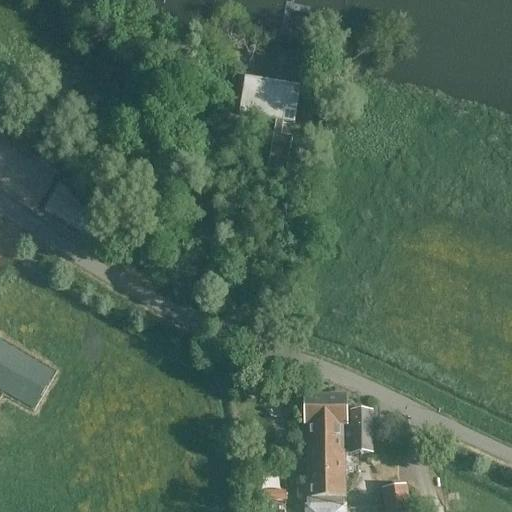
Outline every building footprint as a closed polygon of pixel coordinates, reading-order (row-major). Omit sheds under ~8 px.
[(245,83),(241,116),(277,123),(268,172),(285,175),(291,139),(280,138),(283,124),(293,126),(299,92),(245,83)] [(0,390),(32,409),(53,373),(0,342),(0,390)] [(307,428),(307,500),(346,500),(345,456),(345,426),(347,426),(346,396),(304,397),(304,428),(307,428)] [(351,426),(347,426),(345,426),(345,456),(372,456),(371,412),(351,413),(351,426)] [(409,511),(405,487),(393,489),(381,491),(383,507),(384,511),(409,511)] [(257,493),(257,502),(286,502),(286,493),(257,493)]
